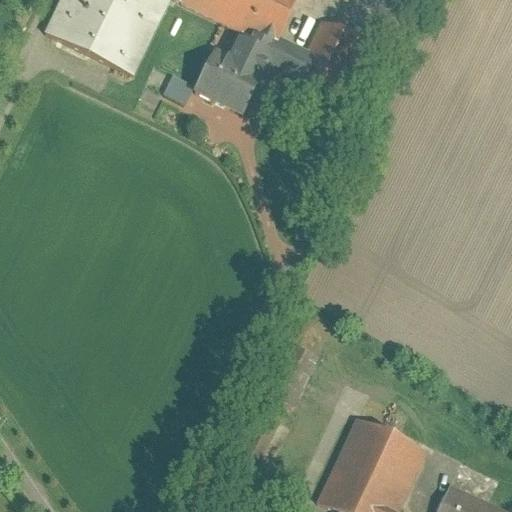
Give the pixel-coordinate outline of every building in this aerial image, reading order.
[(165,0),(58,0),(40,38),(126,81),(165,0)] [(297,0),(184,0),(183,4),(240,31),(276,47),(278,43),(297,0)] [(320,94),(346,39),(321,27),(307,57),(295,83),(320,94)] [(276,47),(240,31),(233,46),(229,44),(220,63),(206,56),(186,97),(241,122),(265,69),(276,47)] [(265,69),(295,83),(307,57),(278,43),(276,47),(265,69)] [(312,367),(283,352),(258,400),(283,413),(287,415),(312,367)] [(227,459),(252,472),(283,413),(258,400),(227,459)] [(397,511),(423,457),(354,426),(315,511),(397,511)] [(490,511),(443,491),(433,511),(490,511)]
